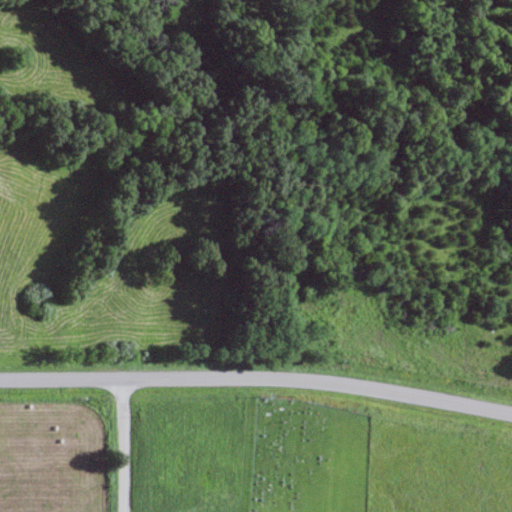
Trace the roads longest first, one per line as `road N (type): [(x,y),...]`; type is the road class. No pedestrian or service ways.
road 1 (secondary): [(511,416),(315,383),(0,382)]
road 2 (residential): [(120,511),(123,380)]
